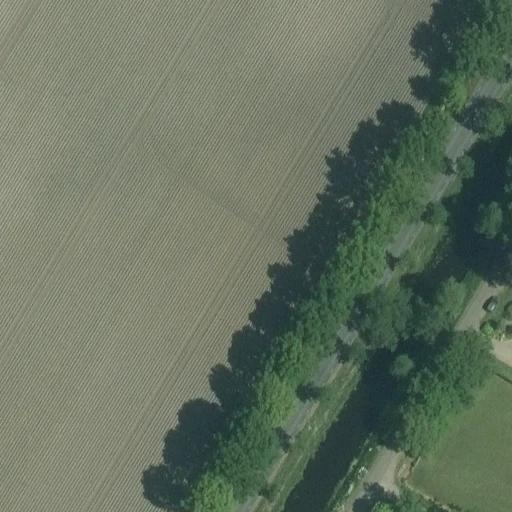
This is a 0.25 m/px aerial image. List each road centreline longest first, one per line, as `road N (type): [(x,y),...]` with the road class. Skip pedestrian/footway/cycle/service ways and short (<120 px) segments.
road 1 (secondary): [(235,511),(511,60)]
road 2 (unclassified): [(372,484),(511,250)]
